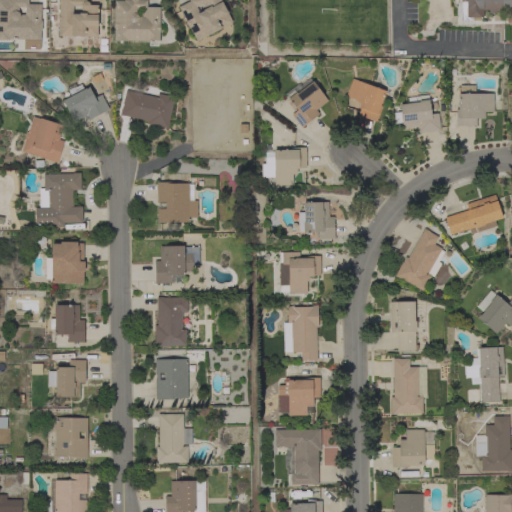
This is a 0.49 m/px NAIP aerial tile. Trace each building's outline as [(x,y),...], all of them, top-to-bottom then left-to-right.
[(9,39),(9,40),(0,40),(0,0),(28,0),(28,4),(41,4),(40,20),(41,21),(41,31),(40,30),(40,40),(9,39)] [(86,0),(86,1),(88,2),(89,5),(97,5),(97,18),(98,18),(98,25),(97,25),(97,36),(84,36),(79,36),(79,37),(76,37),(76,36),(71,35),(71,36),(58,36),(58,21),(57,21),(58,14),(58,12),(57,12),(57,10),(58,10),(58,0),(86,0)] [(159,23),(159,40),(149,40),(149,41),(127,40),(127,41),(114,40),(114,28),(113,28),(113,20),(114,20),(114,0),(147,0),(147,7),(159,7),(159,23)] [(196,41),(189,28),(188,28),(185,21),(186,21),(178,7),(189,1),(189,0),(220,0),(223,5),(224,4),(228,12),(227,12),(232,22),(196,41)] [(511,0),(511,14),(500,14),(500,10),(482,10),(482,17),(472,17),(472,20),(461,20),(461,2),(463,2),(463,0),(511,0)] [(369,30),(378,30),(378,27),(383,28),(382,31),(390,31),(390,28),(394,28),(394,31),(405,32),(404,43),(368,41),(369,30)] [(352,78),(385,91),(380,105),(382,106),(376,122),(358,115),(360,108),(359,107),(360,103),(356,102),(356,100),(346,96),(352,78)] [(316,110),(319,114),(301,127),(291,114),(296,110),(295,108),(292,111),(288,106),(292,103),(288,98),(289,98),(287,95),(286,96),(285,94),(299,83),(303,88),(312,81),(328,101),(316,110)] [(65,88),(73,84),(75,86),(79,83),(80,84),(81,84),(84,89),(88,87),(94,98),(100,94),(108,108),(89,119),(86,115),(74,122),(62,101),(70,97),(65,88)] [(493,112),(484,112),(484,118),(476,118),(476,126),(456,126),(456,109),(458,109),(458,94),(459,94),(459,86),(475,85),(475,94),(493,93),(493,112)] [(157,97),(158,93),(174,97),(168,122),(169,122),(168,128),(146,123),(147,120),(120,114),(121,108),(122,108),(126,90),(157,97)] [(407,98),(414,97),(414,96),(426,94),(426,95),(427,95),(430,114),(438,113),(440,130),(418,133),(417,127),(402,129),(401,123),(395,123),(393,112),(400,112),(399,104),(408,103),(407,98)] [(21,151),(25,140),(24,138),(25,133),(28,131),(32,116),(39,119),(40,118),(63,125),(59,139),(64,141),(57,163),(21,151)] [(273,150),(291,149),(291,148),(305,147),(306,167),(298,167),(298,169),(296,169),(296,174),(292,174),(292,185),(274,186),(274,177),(261,177),(261,164),(265,164),(265,157),(264,157),(264,151),(273,151),(273,150)] [(37,189),(43,188),(43,174),(72,173),(80,173),(81,190),(72,190),(73,207),(82,206),(82,222),(65,223),(64,223),(64,226),(64,227),(35,228),(34,208),(38,208),(37,189)] [(197,200),(197,217),(189,217),(189,222),(157,222),(157,209),(165,209),(165,202),(156,202),(156,182),(173,182),(173,183),(192,183),(192,201),(197,200)] [(495,194),(502,218),(494,220),(496,226),(470,234),(468,229),(450,235),(444,217),(468,210),(466,204),(495,194)] [(329,217),(333,216),(334,239),(318,239),(318,231),(298,232),(298,212),(303,212),(303,202),(328,202),(329,217)] [(424,228),(429,231),(429,232),(438,237),(433,244),(441,248),(440,250),(444,252),(438,262),(441,263),(433,277),(427,273),(426,274),(430,276),(422,291),(400,278),(399,279),(394,275),(405,256),(407,258),(424,228)] [(51,283),(51,279),(45,279),(45,258),(51,258),(51,244),(60,244),(60,242),(77,242),(77,243),(83,243),(82,261),(84,261),(84,271),(83,271),(83,283),(51,283)] [(155,284),(154,261),(159,261),(159,246),(183,246),(184,254),(192,254),(192,272),(184,272),(184,275),(171,276),(171,283),(155,284)] [(278,291),(278,285),(279,285),(278,258),(282,258),(282,252),(299,252),(299,258),(303,258),(303,256),(320,256),(320,275),(313,276),(313,277),(308,277),(308,281),(306,281),(306,293),(288,294),(288,291),(278,291)] [(475,306),(489,289),(496,295),(495,295),(506,304),(511,298),(511,323),(510,326),(505,322),(495,334),(477,318),(482,312),(475,306)] [(186,346),(160,346),(160,347),(154,347),(154,325),(157,325),(156,297),(162,297),(162,298),(187,297),(187,312),(181,312),(182,329),(186,329),(186,346)] [(424,330),(415,331),(415,345),(417,345),(418,350),(415,350),(397,351),(396,331),(390,332),(389,302),(414,301),(414,311),(424,311),(424,330)] [(48,329),(48,318),(54,318),(54,305),(78,305),(78,320),(84,320),(83,342),(67,342),(67,335),(54,335),(54,329),(48,329)] [(316,359),(301,360),(301,356),(295,356),(295,352),(283,352),(283,323),(287,322),(287,306),(292,306),(292,307),(311,306),(311,305),(317,305),(318,327),(315,327),(316,359)] [(470,384),(469,377),(464,378),(464,366),(463,358),(475,358),(475,348),(478,348),(502,347),(504,376),(497,377),(499,401),(481,402),(480,383),(470,384)] [(423,366),(424,397),(422,397),(422,413),(396,413),(396,414),(390,414),(390,397),(393,397),(392,358),(398,358),(408,358),(408,367),(417,367),(423,366)] [(187,398),(172,398),(172,399),(155,400),(155,380),(156,380),(156,373),(155,373),(154,359),(187,359),(187,398)] [(55,367),(68,367),(68,360),(85,360),(85,382),(79,382),(79,397),(55,397),(55,367)] [(319,377),(319,397),(312,397),(312,406),(306,406),(306,415),(288,415),(288,412),(277,412),(277,385),(284,385),(284,378),(319,377)] [(187,462),(162,463),(156,464),(155,447),(158,447),(157,414),(163,414),(182,414),(183,428),(191,428),(191,444),(183,444),(183,446),(187,446),(187,462)] [(484,425),(492,425),(492,416),(502,416),(508,416),(509,450),(511,450),(511,471),(506,471),(506,470),(481,471),(480,456),(475,456),(474,435),(484,435),(484,425)] [(69,458),(69,457),(62,457),(62,459),(59,459),(59,457),(54,457),(54,456),(51,456),(52,423),(55,423),(55,417),(87,418),(87,458),(69,458)] [(285,473),(285,468),(283,468),(283,455),(285,455),(285,447),(283,447),(282,447),(274,447),(274,430),(313,429),(320,429),(320,451),(317,451),(318,484),(311,484),(290,484),(290,481),(290,477),(290,476),(290,473),(285,473)] [(432,431),(432,445),(433,445),(433,459),(424,459),(423,465),(408,465),(408,467),(391,467),(391,447),(398,447),(398,440),(405,440),(405,429),(423,429),(423,431),(432,431)] [(45,511),(45,499),(49,499),(49,480),(69,480),(69,473),(86,473),(86,493),(78,493),(78,500),(86,500),(86,511),(45,511)] [(194,510),(182,510),(182,511),(164,511),(164,496),(170,496),(170,481),(203,481),(203,511),(197,511),(197,509),(194,509),(194,510)] [(21,500),(21,511),(0,511),(0,494),(5,495),(5,499),(21,500)] [(421,511),(392,511),(393,494),(422,494),(421,511)] [(511,511),(484,511),(485,494),(504,494),(511,494),(511,511)] [(321,511),(280,511),(280,509),(289,509),(289,503),(312,503),(312,501),(321,501),(321,511)]
